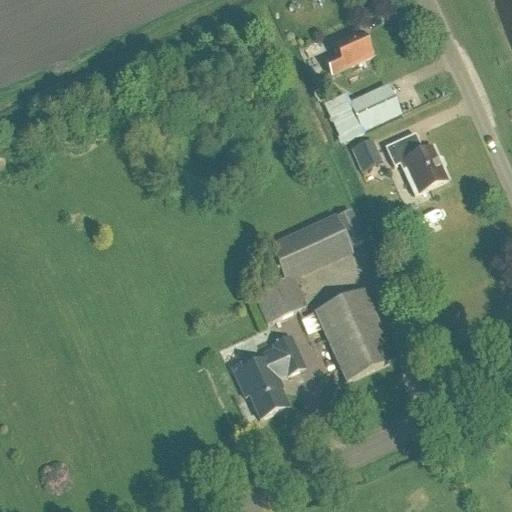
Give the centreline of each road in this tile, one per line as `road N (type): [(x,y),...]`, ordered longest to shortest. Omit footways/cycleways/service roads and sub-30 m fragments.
road 1 (tertiary): [(234,511),(511,385)]
road 2 (tertiary): [(511,192),(425,0)]
